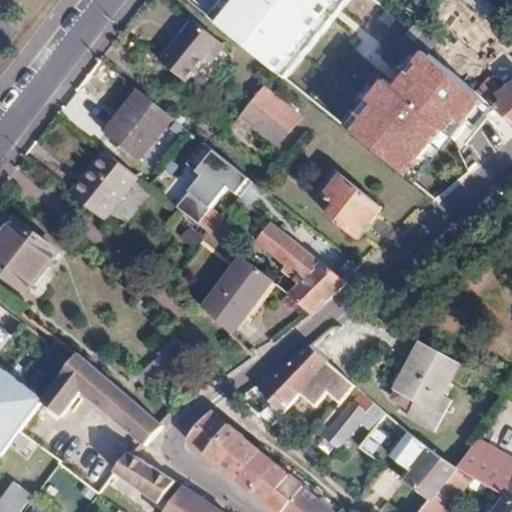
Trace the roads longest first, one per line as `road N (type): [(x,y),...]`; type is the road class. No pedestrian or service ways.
road 1 (residential): [(511,146),(328,311),(161,444),(242,511)]
road 2 (unknown): [(217,399),(360,510)]
road 3 (tertiary): [(106,0),(0,136)]
